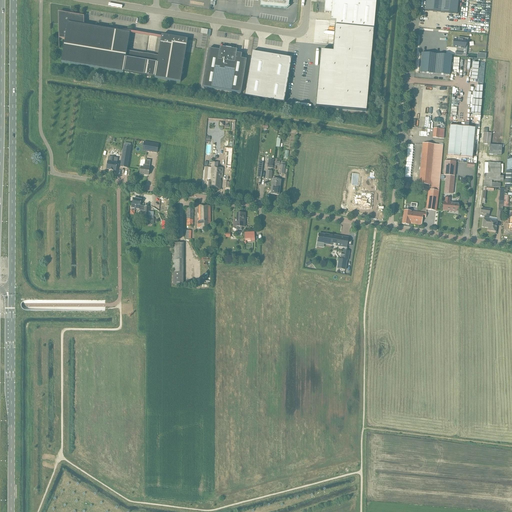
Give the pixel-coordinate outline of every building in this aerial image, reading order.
[(255,0),(261,0),(260,6),(286,9),(289,6),(289,0),(255,0)] [(321,51),(316,107),(366,112),(373,30),(376,0),(325,0),(324,13),(331,13),(330,21),(336,21),(335,26),(335,27),(333,52),(321,51)] [(426,0),(425,11),(457,14),(458,0),(426,0)] [(122,73),(124,58),(128,33),(84,26),(84,16),(58,12),(59,39),(65,40),(61,62),(122,73)] [(155,63),(124,58),(122,73),(122,72),(153,77),(153,78),(179,82),(186,40),(160,35),(155,63)] [(454,39),(454,47),(457,48),(457,51),(456,55),(462,55),(463,48),(467,49),(468,39),(469,38),(458,37),(458,38),(458,40),(454,39)] [(230,49),(227,48),(226,48),(220,47),(220,51),(208,49),(202,87),(241,94),(247,60),(241,59),(242,54),(237,53),(237,50),(231,49),(230,49)] [(292,59),(252,52),(245,96),(284,103),(292,59)] [(420,73),(450,76),(451,56),(422,53),(420,73)] [(450,126),(447,156),(472,158),(475,128),(468,128),(469,122),(464,122),(464,127),(450,126)] [(443,139),(444,130),(434,129),(433,138),(443,139)] [(144,142),(142,150),(157,153),(159,144),(144,142)] [(429,187),(439,187),(443,145),(423,144),(419,184),(429,185),(429,187)] [(503,155),(503,145),(490,144),(490,154),(503,155)] [(124,146),(120,167),(127,168),(131,147),(124,146)] [(227,153),(225,169),(231,169),(232,148),(225,148),(224,153),(227,153)] [(115,157),(111,157),(110,162),(108,162),(106,169),(116,170),(117,163),(114,163),(115,157)] [(141,159),(140,167),(141,167),(141,169),(140,174),(148,175),(149,170),(149,168),(151,160),(141,159)] [(211,188),(220,189),(221,181),(220,181),(220,178),(222,178),(223,168),(218,168),(218,162),(212,161),(211,174),(212,174),(211,180),(209,180),(208,188),(211,188)] [(456,162),(445,161),(444,172),(447,172),(445,193),(453,194),(456,162)] [(272,187),(280,188),(281,180),(279,180),(280,178),(273,177),(272,187)] [(280,188),(272,187),(271,194),(279,195),(280,188)] [(439,187),(429,187),(429,190),(426,210),(436,211),(438,191),(439,187)] [(361,196),(354,196),(354,205),(363,205),(362,207),(370,208),(371,201),(369,201),(370,194),(361,193),(361,196)] [(141,200),(133,199),(131,207),(139,209),(139,210),(143,211),(143,219),(148,219),(147,224),(151,224),(151,218),(153,218),(153,212),(149,212),(150,207),(144,207),(144,206),(140,206),(141,203),(141,204),(141,202),(141,200)] [(450,199),(445,199),(445,203),(444,202),(443,205),(443,210),(447,211),(448,210),(458,211),(458,212),(459,207),(459,204),(449,203),(450,199)] [(210,206),(199,205),(199,221),(198,221),(198,228),(210,229),(210,206)] [(481,208),(481,213),(486,214),(486,219),(484,218),(482,227),(488,227),(488,230),(496,232),(496,227),(497,222),(491,221),(491,219),(489,219),(490,210),(481,208)] [(409,211),(404,211),(402,224),(409,225),(409,223),(421,225),(422,217),(425,218),(426,214),(409,211)] [(245,214),(237,213),(237,220),(233,220),(233,227),(233,228),(236,230),(242,230),(242,227),(245,227),(245,214)] [(255,236),(254,232),(245,232),(245,241),(247,241),(247,242),(251,242),(251,241),(255,241),(255,236)] [(326,235),(319,234),(317,242),(324,243),(324,244),(347,248),(348,238),(326,234),(326,235)] [(173,242),(174,284),(184,284),(184,242),(173,242)] [(350,251),(343,250),(343,253),(341,252),(341,257),(341,259),(338,259),(337,269),(346,270),(347,260),(348,261),(350,251)]
